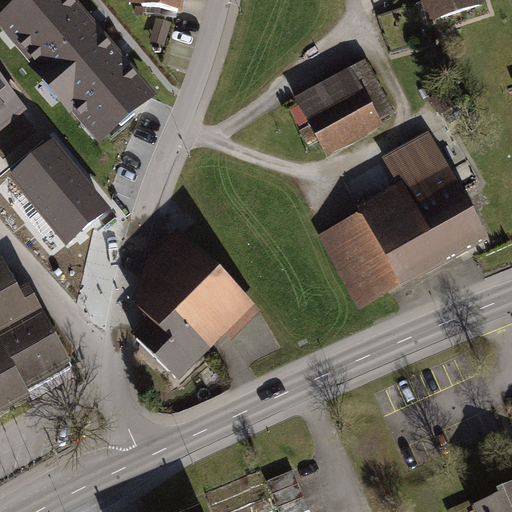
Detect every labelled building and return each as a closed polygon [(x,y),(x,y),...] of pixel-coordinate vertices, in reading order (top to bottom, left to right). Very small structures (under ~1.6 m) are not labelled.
[(66,0),(37,0),(5,28),(103,143),(153,102),(66,0)] [(481,0),(423,0),(430,22),(483,6),(481,0)] [(367,65),(299,103),(325,149),(378,120),(365,97),(380,89),(367,65)] [(0,83),(0,129),(23,111),(0,83)] [(406,197),(330,238),(363,299),(482,235),(429,136),(386,159),(406,197)] [(80,179),(53,146),(14,178),(41,211),(80,179)] [(107,211),(80,179),(41,211),(68,243),(107,211)] [(247,305),(188,246),(164,270),(175,282),(144,312),(155,324),(139,340),(175,376),(247,305)] [(5,266),(0,268),(0,412),(29,396),(24,386),(69,361),(30,291),(21,296),(5,266)] [(309,511),(292,472),(269,482),(281,511),(309,511)] [(511,511),(511,488),(498,494),(501,501),(478,511),(511,511)]
